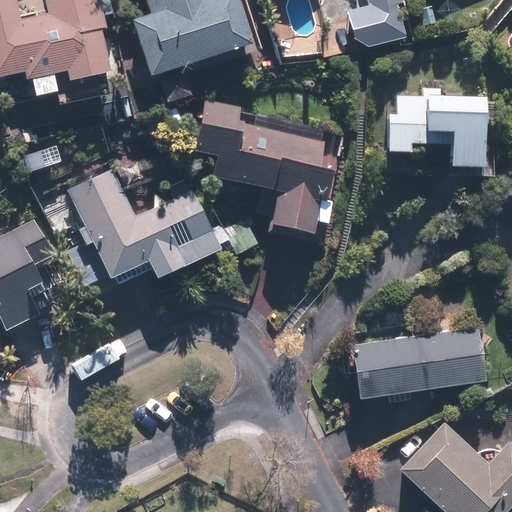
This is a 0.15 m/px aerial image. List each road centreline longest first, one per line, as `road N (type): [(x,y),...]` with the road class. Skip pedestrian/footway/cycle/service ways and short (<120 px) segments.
road 1 (residential): [(268,395),(123,461),(90,459),(71,435),(65,410),(86,379),(198,327),(227,330),(249,349)]
road 2 (residential): [(333,511),(268,395)]
